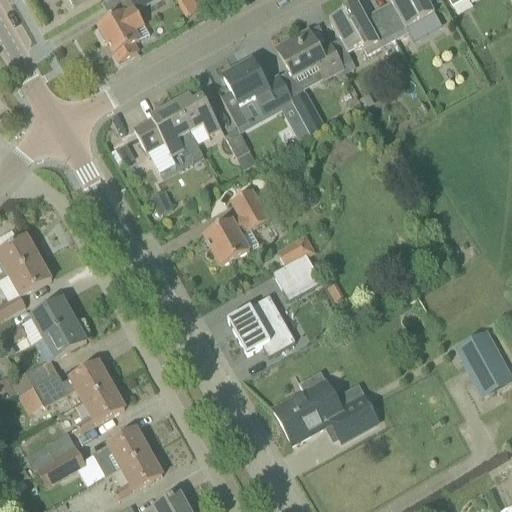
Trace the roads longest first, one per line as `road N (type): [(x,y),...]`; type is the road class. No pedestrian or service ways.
road 1 (tertiary): [(284,511),(60,130)]
road 2 (residential): [(243,511),(76,222),(54,200),(23,191),(11,171)]
road 3 (residential): [(60,130),(288,0)]
